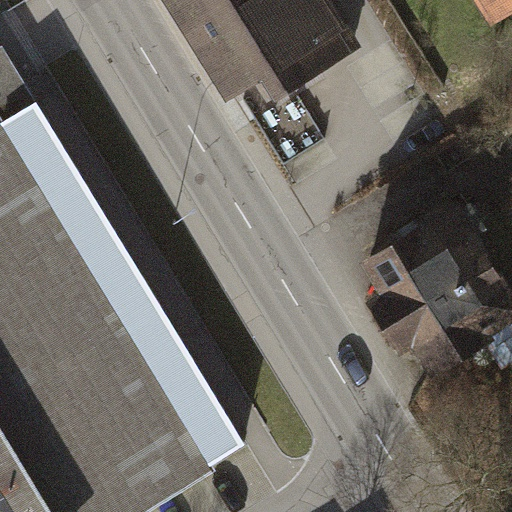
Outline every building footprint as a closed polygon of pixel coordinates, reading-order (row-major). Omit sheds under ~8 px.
[(172,0),(202,48),(279,0),(172,0)] [(279,0),(202,48),(240,107),(277,84),(291,106),(364,60),(326,0),(279,0)] [(469,0),(479,17),(507,0),(469,0)] [(18,129),(0,140),(0,511),(171,511),(236,472),(225,453),(274,422),(99,143),(80,113),(29,145),(18,129)] [(511,292),(456,197),(356,256),(375,287),(362,295),(396,354),(409,346),(426,375),(486,340),(499,362),(511,354),(511,292)]
